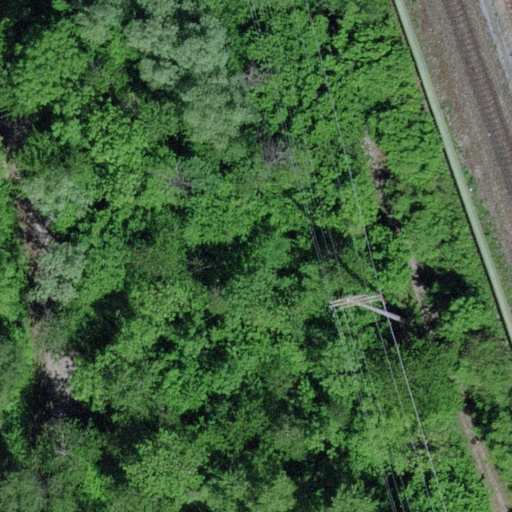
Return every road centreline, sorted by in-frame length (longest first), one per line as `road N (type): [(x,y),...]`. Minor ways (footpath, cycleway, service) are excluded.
road 1 (track): [(318,0),(419,318),(491,511)]
road 2 (track): [(56,511),(71,418),(64,280),(0,98)]
